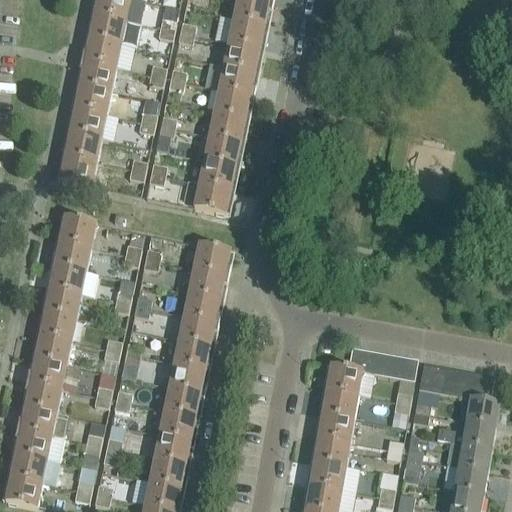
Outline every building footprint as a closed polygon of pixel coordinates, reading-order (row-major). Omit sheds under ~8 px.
[(126,26),(131,2),(120,0),(95,0),(93,11),(97,12),(95,20),(126,26)] [(269,14),(270,6),(239,0),(238,0),(233,23),(269,31),(272,15),(269,14)] [(122,49),(126,26),(95,20),(94,28),(90,27),(87,42),(122,49)] [(177,26),(163,23),(161,32),(175,35),(177,26)] [(266,46),(269,31),(233,23),(228,47),(260,54),(262,46),(266,46)] [(197,30),(183,27),(181,37),(195,40),(197,30)] [(173,45),(175,35),(161,32),(159,42),(173,45)] [(193,49),(195,40),(181,37),(179,46),(193,49)] [(117,73),(122,49),(87,42),(83,58),(87,59),(85,67),(117,73)] [(258,62),(260,54),(228,47),(224,70),(259,77),(262,63),(258,62)] [(112,96),(117,73),(85,67),(84,75),(80,74),(77,89),(112,96)] [(168,73),(167,73),(153,70),(151,79),(166,82),(168,73)] [(256,94),(259,77),(224,70),(219,94),(251,101),(252,93),(256,94)] [(188,77),(174,74),(173,74),(171,84),(186,87),(188,77)] [(164,92),(166,82),(151,79),(149,89),(164,92)] [(183,96),(186,87),(171,84),(169,93),(183,96)] [(107,120),(112,96),(77,89),(74,105),(77,106),(76,114),(107,120)] [(249,109),(251,101),(219,94),(214,117),(250,125),(253,109),(249,109)] [(173,109),(166,107),(161,131),(176,134),(178,124),(170,122),(173,109)] [(102,144),(107,120),(76,114),(74,122),(70,121),(67,136),(102,144)] [(158,120),(143,117),(141,127),(156,130),(158,120)] [(246,141),(250,125),(214,117),(209,140),(209,141),(241,147),(243,140),(246,141)] [(154,139),(156,130),(141,127),(139,136),(154,139)] [(174,143),(176,134),(161,131),(159,141),(174,143)] [(97,167),(102,144),(67,136),(64,152),(68,153),(66,161),(97,167)] [(239,156),(241,147),(209,141),(209,140),(192,137),(186,161),(203,164),(203,165),(240,172),(243,157),(239,156)] [(169,148),(158,146),(156,155),(168,157),(169,148)] [(151,154),(141,152),(139,165),(134,164),(132,174),(146,177),(151,154)] [(92,191),(97,167),(66,161),(64,169),(61,168),(58,183),(60,184),(60,185),(92,191)] [(237,188),(240,172),(203,165),(198,188),(231,195),(233,187),(237,188)] [(168,171),(154,168),(152,178),(166,181),(168,171)] [(144,186),(146,177),(132,174),(130,183),(144,186)] [(164,191),(166,181),(152,178),(150,188),(164,191)] [(230,203),(231,195),(198,188),(194,212),(227,219),(227,217),(230,218),(233,204),(230,203)] [(92,253),(97,229),(65,223),(65,224),(61,223),(58,238),(62,238),(60,247),(92,253)] [(87,277),(92,253),(60,247),(58,254),(55,253),(52,269),(87,277)] [(140,262),(142,253),(128,250),(126,259),(140,262)] [(231,273),(234,258),(231,258),(231,256),(199,250),(194,274),(225,280),(227,272),(231,273)] [(162,257),(148,254),(146,264),(160,267),(162,257)] [(138,272),(140,262),(126,259),(124,269),(138,272)] [(158,276),(160,267),(146,264),(144,273),(158,276)] [(82,300),(87,277),(52,269),(49,284),(52,285),(50,293),(82,300)] [(224,288),(225,280),(194,274),(189,297),(224,305),(227,289),(224,288)] [(77,324),(82,300),(50,293),(49,302),(45,301),(42,317),(77,324)] [(133,300),(132,300),(118,297),(116,306),(131,309),(133,300)] [(221,320),(224,305),(189,297),(184,321),(215,328),(217,319),(221,320)] [(153,304),(139,301),(138,301),(136,311),(151,314),(153,304)] [(129,319),(131,309),(116,306),(114,316),(129,319)] [(149,323),(151,314),(136,311),(134,320),(149,323)] [(72,348),(77,324),(42,317),(39,332),(43,333),(41,341),(72,348)] [(214,352),(217,336),(214,335),(215,328),(184,321),(179,345),(214,352)] [(67,370),(72,348),(41,341),(39,349),(35,348),(32,363),(67,370)] [(123,347),(122,347),(108,344),(106,354),(121,356),(123,347)] [(211,367),(214,352),(179,345),(174,368),(206,374),(207,366),(211,367)] [(143,351),(129,348),(127,358),(141,361),(143,351)] [(360,376),(363,355),(352,353),(349,374),(360,376)] [(119,366),(121,356),(106,354),(104,363),(119,366)] [(371,378),(374,356),(363,355),(360,376),(363,377),(371,378)] [(382,380),(385,358),(374,356),(371,378),(382,380)] [(139,370),(141,361),(127,358),(125,367),(139,370)] [(393,382),(396,360),(385,358),(382,380),(393,382)] [(404,384),(407,362),(396,360),(393,382),(404,384)] [(415,386),(418,364),(407,362),(404,384),(415,386)] [(62,394),(67,370),(32,363),(29,379),(33,380),(31,388),(62,394)] [(204,383),(206,374),(174,368),(169,392),(204,399),(208,383),(204,383)] [(431,397),(436,371),(424,369),(419,395),(431,397)] [(359,401),(363,377),(360,376),(349,374),(331,371),(331,372),(328,371),(325,386),(329,387),(327,396),(359,401)] [(443,399),(447,373),(436,371),(431,397),(443,399)] [(455,401),(459,375),(447,373),(443,399),(455,401)] [(466,403),(471,377),(459,375),(455,401),(466,403)] [(478,405),(482,379),(471,377),(466,403),(470,404),(478,405)] [(490,407),(494,381),(482,379),(478,405),(490,407)] [(57,418),(62,394),(31,388),(29,396),(26,395),(22,411),(57,418)] [(113,394),(99,391),(97,401),(111,404),(113,394)] [(201,414),(204,399),(169,392),(164,415),(196,422),(198,414),(201,414)] [(133,398),(119,395),(117,405),(131,408),(133,398)] [(355,425),(359,401),(327,396),(326,404),(322,403),(320,419),(355,425)] [(411,409),(412,400),(398,397),(396,407),(411,409)] [(109,413),(111,404),(97,401),(95,410),(109,413)] [(497,433),(501,409),(490,407),(478,405),(470,404),(465,427),(497,433)] [(129,417),(131,408),(117,405),(115,414),(129,417)] [(409,419),(411,409),(396,407),(395,417),(409,419)] [(431,410),(417,408),(415,418),(430,420),(431,410)] [(64,444),(68,421),(69,420),(57,418),(22,411),(19,426),(23,427),(21,435),(53,442),(64,444)] [(194,430),(196,422),(164,415),(159,439),(194,446),(197,431),(194,430)] [(428,430),(430,420),(415,418),(414,427),(428,430)] [(351,449),(355,425),(320,419),(317,434),(320,435),(319,443),(351,449)] [(493,456),(497,433),(465,427),(464,437),(440,433),(437,444),(451,447),(451,448),(493,456)] [(48,465),(53,442),(21,435),(19,444),(15,443),(12,458),(48,465)] [(103,442),(103,441),(89,439),(87,448),(101,451),(103,442)] [(191,462),(194,446),(159,439),(154,463),(186,470),(188,462),(191,462)] [(420,441),(412,440),(411,440),(407,464),(422,466),(424,456),(417,455),(420,441)] [(123,446),(110,443),(109,443),(107,452),(121,455),(123,446)] [(347,472),(351,449),(319,443),(318,450),(314,450),(311,466),(347,472)] [(404,447),(390,445),(388,454),(403,457),(404,447)] [(99,461),(101,451),(87,448),(85,458),(99,461)] [(489,478),(493,456),(451,448),(448,471),(458,473),(489,478)] [(118,470),(121,455),(107,452),(104,468),(118,470)] [(401,467),(403,457),(388,454),(386,464),(401,467)] [(43,490),(48,465),(12,458),(9,474),(13,475),(11,483),(43,490)] [(185,477),(186,470),(154,463),(150,486),(185,493),(188,478),(185,477)] [(418,489),(422,466),(407,464),(403,486),(418,489)] [(343,496),(347,472),(311,466),(309,481),(312,482),(311,491),(343,496)] [(486,500),(489,478),(458,473),(454,495),(486,500)] [(31,511),(38,511),(43,490),(11,483),(10,490),(6,490),(3,505),(6,505),(6,507),(31,511)] [(94,489),(93,488),(79,486),(77,495),(92,498),(94,489)] [(182,509),(185,493),(150,486),(145,510),(155,511),(177,511),(178,508),(182,509)] [(114,493),(100,490),(99,490),(97,499),(112,502),(114,493)] [(339,511),(343,496),(311,491),(310,498),(306,498),(303,511),(339,511)] [(396,494),(382,492),(380,501),(394,504),(396,494)] [(90,508),(92,498),(77,495),(75,505),(90,508)] [(483,511),(486,500),(454,495),(450,511),(483,511)] [(110,511),(112,502),(97,499),(95,509),(110,511)] [(416,501),(402,499),(401,499),(400,508),(414,511),(416,501)] [(382,511),(392,511),(394,504),(380,501),(378,511),(382,511)]
